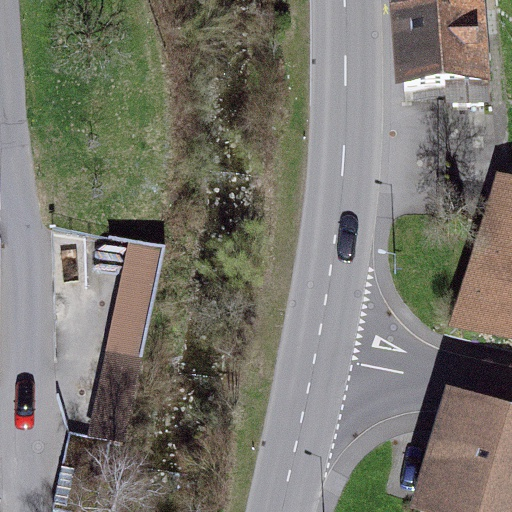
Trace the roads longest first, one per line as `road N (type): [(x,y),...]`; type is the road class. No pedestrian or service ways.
road 1 (tertiary): [(316,362),(342,179),(346,0)]
road 2 (residential): [(24,511),(27,333),(16,172)]
road 3 (residential): [(511,397),(316,362)]
road 4 (residential): [(16,172),(3,0)]
road 5 (tertiary): [(279,511),(316,362)]
